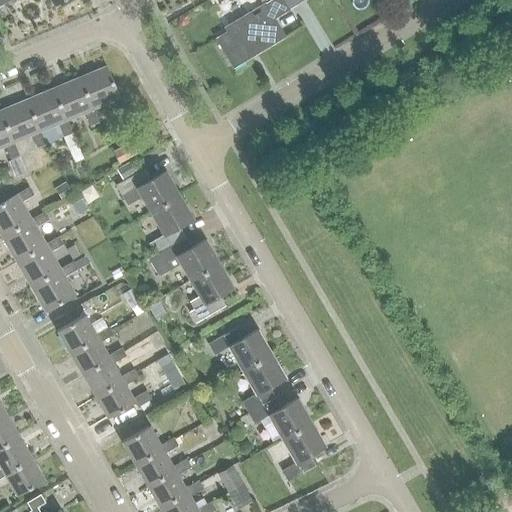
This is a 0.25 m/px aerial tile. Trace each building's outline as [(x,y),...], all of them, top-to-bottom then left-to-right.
[(216,37),(234,66),(285,34),(275,17),(289,8),(284,0),(270,0),(266,3),(265,1),(225,26),(228,30),(216,37)] [(106,66),(80,76),(92,108),(110,100),(116,114),(125,110),(106,66)] [(80,76),(53,88),(66,120),(83,112),(89,126),(98,122),(92,108),(80,76)] [(53,88),(26,100),(39,131),(57,124),(62,137),(71,133),(66,120),(53,88)] [(26,100),(0,110),(0,111),(13,142),(30,135),(35,148),(45,144),(39,131),(26,100)] [(0,111),(0,147),(4,146),(10,159),(18,155),(12,142),(13,142),(0,111)] [(72,134),(63,137),(67,148),(76,144),(72,134)] [(137,137),(112,151),(119,163),(144,150),(137,137)] [(25,173),(19,157),(8,162),(14,177),(25,173)] [(129,162),(116,170),(122,179),(135,172),(129,162)] [(141,198),(148,212),(178,195),(165,171),(151,179),(145,168),(115,186),(127,206),(141,198)] [(65,178),(54,185),(61,198),(73,190),(65,178)] [(0,204),(0,235),(1,237),(31,220),(21,202),(33,195),(29,188),(0,204)] [(149,244),(155,254),(185,237),(179,227),(192,219),(178,195),(148,212),(163,236),(149,244)] [(1,237),(16,263),(46,245),(36,228),(48,221),(43,213),(31,220),(1,237)] [(188,281),(218,263),(205,240),(191,247),(185,237),(155,254),(147,258),(158,277),(179,264),(188,281)] [(16,263),(31,288),(60,270),(50,253),(62,246),(58,238),(46,245),(16,263)] [(79,253),(73,242),(65,247),(71,258),(79,253)] [(83,256),(72,262),(77,270),(88,264),(83,256)] [(60,270),(31,288),(44,312),(74,294),(64,278),(76,271),(72,263),(60,270)] [(218,263),(188,281),(198,297),(190,302),(194,310),(189,312),(195,323),(225,306),(218,295),(232,287),(218,263)] [(130,290),(122,294),(131,309),(138,304),(130,290)] [(56,331),(68,352),(69,354),(97,337),(100,342),(112,335),(108,327),(95,334),(84,315),(56,331)] [(227,347),(241,371),(271,353),(257,329),(243,337),(237,326),(207,343),(214,355),(227,347)] [(108,356),(100,342),(97,337),(69,354),(82,375),(109,358),(113,364),(125,357),(120,348),(108,356)] [(242,402),(248,413),(277,396),(271,385),(285,377),(271,353),(241,371),(255,394),(242,402)] [(113,364),(109,358),(82,375),(94,397),(122,380),(125,385),(138,378),(133,370),(120,377),(113,364)] [(133,398),(125,385),(122,380),(94,397),(107,418),(134,402),(136,407),(150,399),(145,391),(133,398)] [(267,416),(281,439),(311,422),(297,398),(284,406),(277,396),(248,413),(254,423),(267,416)] [(0,445),(18,435),(5,413),(0,416),(0,445)] [(311,422),(281,439),(295,463),(282,471),(288,482),(318,465),(311,454),(325,446),(311,422)] [(120,442),(134,464),(162,448),(165,453),(177,446),(172,438),(160,445),(148,425),(120,442)] [(0,467),(0,468),(3,472),(30,456),(18,435),(0,445),(0,467)] [(134,464),(147,487),(175,471),(177,475),(190,467),(185,459),(181,461),(180,458),(172,456),(168,459),(164,453),(165,453),(162,448),(134,464)] [(43,479),(30,457),(30,456),(3,472),(0,468),(0,467),(0,478),(5,476),(16,495),(43,479)] [(236,508),(238,511),(257,511),(230,467),(216,475),(227,493),(223,496),(232,510),(236,508)] [(147,487),(160,509),(188,492),(190,496),(202,489),(198,481),(185,489),(177,475),(175,471),(147,487)] [(161,511),(210,511),(214,510),(210,502),(198,510),(190,496),(188,492),(160,509),(161,511)] [(44,502),(39,494),(25,502),(30,511),(36,507),(44,502)]
